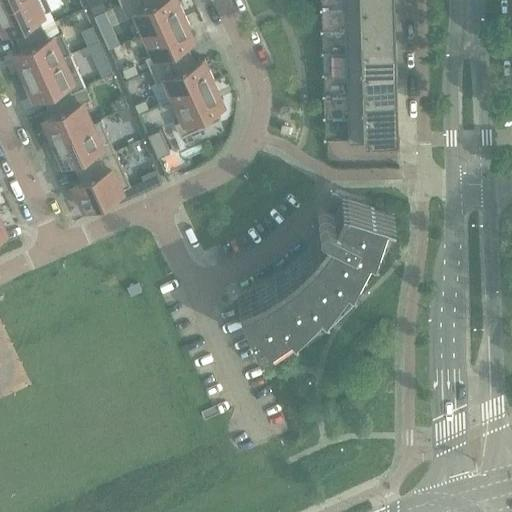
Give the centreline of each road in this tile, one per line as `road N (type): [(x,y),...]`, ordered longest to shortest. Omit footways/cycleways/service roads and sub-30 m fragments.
road 1 (secondary): [(453,188),(446,502)]
road 2 (secondary): [(494,484),(489,188)]
road 3 (residential): [(156,206),(227,174),(255,136),(259,92),(220,0)]
road 4 (residential): [(419,0),(424,176),(453,188)]
road 5 (secondary): [(458,0),(449,80),(453,188)]
road 6 (secondary): [(489,188),(476,0)]
road 7 (residential): [(258,433),(195,289)]
road 8 (residential): [(0,125),(56,250)]
road 9 (residential): [(303,213),(269,248),(195,289)]
